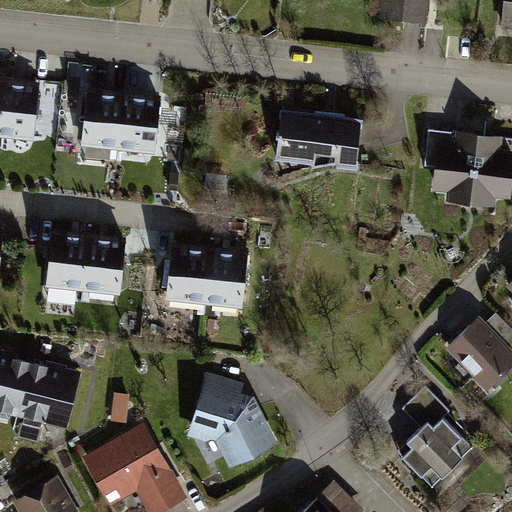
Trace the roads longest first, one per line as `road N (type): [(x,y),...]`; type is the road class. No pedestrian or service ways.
road 1 (residential): [(0,33),(511,90)]
road 2 (residential): [(511,244),(319,449),(222,511)]
